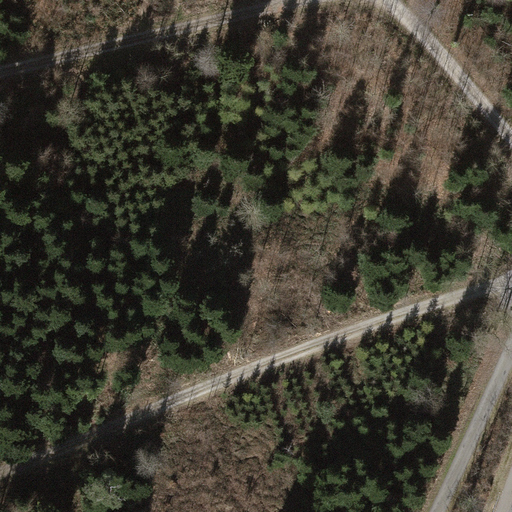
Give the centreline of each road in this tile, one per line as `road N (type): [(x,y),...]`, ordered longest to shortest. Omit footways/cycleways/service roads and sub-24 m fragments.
road 1 (track): [(511,279),(267,363),(0,473)]
road 2 (track): [(305,0),(0,72)]
road 3 (track): [(511,138),(391,0)]
road 4 (unclassified): [(511,350),(437,511)]
